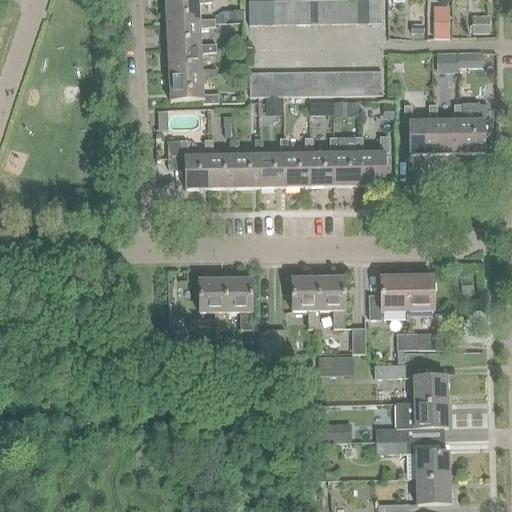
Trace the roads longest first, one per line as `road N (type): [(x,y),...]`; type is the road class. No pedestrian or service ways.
road 1 (residential): [(511,221),(464,247),(150,254)]
road 2 (residential): [(150,254),(136,0)]
road 3 (residential): [(150,254),(0,255)]
road 4 (residential): [(0,116),(38,0)]
